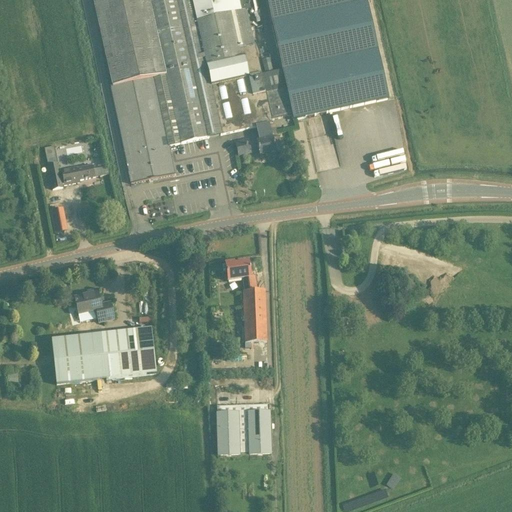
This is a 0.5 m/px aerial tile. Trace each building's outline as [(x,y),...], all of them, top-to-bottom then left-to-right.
[(270,121),(291,117),(292,121),(294,121),(387,100),(365,0),(265,0),(285,90),(265,95),(254,47),(245,12),(257,9),(254,0),(91,0),(111,87),(109,87),(130,185),(174,176),(168,148),(206,139),(230,134),(255,129),(255,128),(256,127),(257,134),(269,131),(267,125),(268,124),(268,126),(271,125),(270,121)] [(272,72),(269,60),(261,62),(264,74),(272,72)] [(257,134),(258,140),(234,145),(237,157),(258,153),(259,158),(275,154),(274,148),(280,146),(279,139),(271,140),(269,131),(257,134)] [(54,148),(44,150),(52,191),(62,189),(61,185),(64,185),(61,173),(59,174),(54,148)] [(76,169),(61,172),(61,173),(64,185),(64,187),(79,184),(79,182),(94,179),(92,168),(76,171),(76,169)] [(61,224),(52,226),(54,235),(62,233),(61,224)] [(256,292),(255,278),(251,278),(249,263),(234,265),(234,262),(224,264),(227,282),(244,280),(244,285),(242,286),(243,292),(245,344),(266,343),(264,291),(256,292)] [(114,321),(110,303),(100,305),(97,289),(87,292),(88,295),(74,298),(78,317),(95,313),(98,324),(114,321)] [(101,335),(50,341),(56,387),(106,380),(101,335)] [(7,385),(16,385),(17,375),(7,375),(7,385)] [(269,414),(256,414),(256,407),(224,408),(224,415),(216,416),(217,456),(239,455),(239,447),(248,447),(249,455),(270,454),(269,414)]
